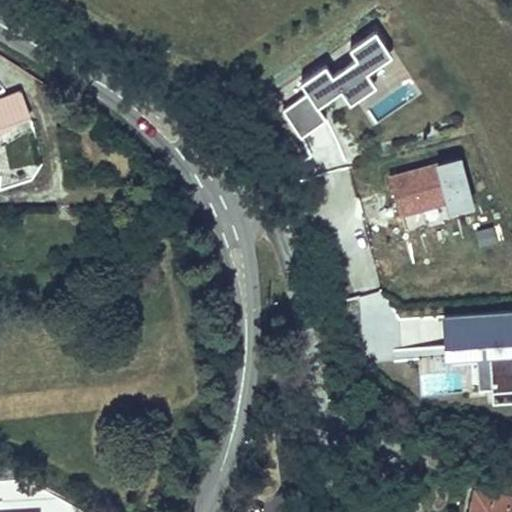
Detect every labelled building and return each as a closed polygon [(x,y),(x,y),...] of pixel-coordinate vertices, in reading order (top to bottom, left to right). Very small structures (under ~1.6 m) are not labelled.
[(391,51),(374,26),(349,43),(357,55),(332,72),(324,60),(298,77),(306,89),(281,105),(298,132),(324,115),(314,101),(340,84),(349,98),(375,82),(366,68),(391,51)] [(19,90),(0,97),(0,123),(28,113),(19,90)] [(473,200),(460,152),(388,172),(399,212),(446,200),(447,207),(473,200)] [(511,398),(511,305),(442,310),(445,352),(475,350),(478,388),(491,387),(492,400),(511,398)] [(511,511),(511,490),(471,484),(466,511),(511,511)]
